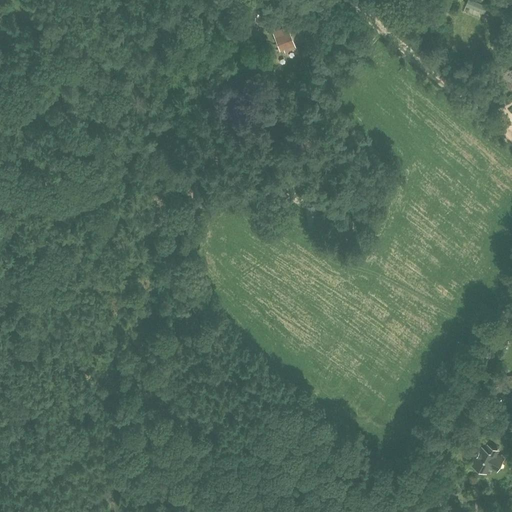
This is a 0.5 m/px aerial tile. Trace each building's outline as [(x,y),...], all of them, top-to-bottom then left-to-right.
[(486,4),(477,0),(468,0),(467,2),(484,10),(486,4)] [(494,23),(494,15),(480,13),(480,21),(494,23)] [(253,24),(264,26),(265,19),(255,17),(253,24)] [(284,48),(285,51),(295,47),(288,30),(284,32),(282,28),(273,31),(280,49),(284,48)] [(305,206),(309,227),(319,225),(318,220),(325,218),(324,213),(317,214),(315,204),(305,206)] [(155,441),(156,453),(170,453),(170,441),(155,441)] [(473,464),(486,471),(489,465),(498,470),(505,458),(495,453),(498,449),(488,443),(485,448),(482,446),(473,464)]
